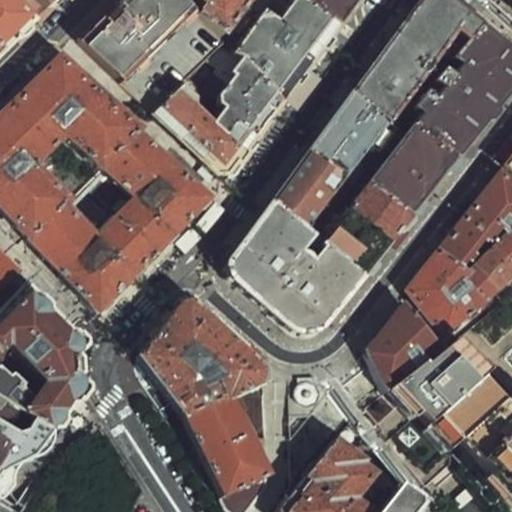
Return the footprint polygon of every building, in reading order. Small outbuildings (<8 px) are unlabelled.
[(0,0),(0,58),(35,24),(9,0),(0,0)] [(58,0),(38,0),(49,10),(58,0)] [(152,117),(181,87),(188,80),(200,67),(219,47),(216,42),(184,10),(184,7),(177,0),(121,0),(116,5),(120,10),(106,24),(103,20),(78,45),(152,117)] [(177,0),(184,7),(195,17),(204,10),(193,0),(177,0)] [(247,0),(193,0),(204,10),(195,17),(218,40),(247,0)] [(216,42),(219,47),(233,56),(263,15),(278,25),(295,0),(247,0),(218,40),(216,42)] [(263,15),(233,56),(239,63),(283,104),(340,28),(298,0),(295,0),(278,25),(263,15)] [(298,0),(340,28),(360,0),(298,0)] [(389,123),(440,55),(454,62),(479,31),(467,20),(468,18),(447,0),(423,0),(353,95),(389,123)] [(511,0),(495,0),(495,1),(511,15),(511,0)] [(457,163),(507,100),(511,93),(511,56),(502,49),(510,39),(488,19),(479,31),(454,62),(465,71),(456,81),(446,73),(416,110),(425,118),(416,129),(457,163)] [(233,56),(219,47),(200,67),(226,91),(232,83),(227,78),(239,63),(233,56)] [(131,127),(61,58),(10,110),(81,178),(131,127)] [(255,142),(283,104),(239,63),(227,78),(232,83),(226,91),(217,103),(217,111),(222,116),(214,125),(225,135),(234,124),(255,142)] [(234,124),(225,135),(214,125),(196,110),(195,101),(181,87),(152,117),(215,178),(228,178),(255,142),(234,124)] [(380,155),(399,131),(389,123),(353,95),(310,153),(345,180),(371,148),(380,155)] [(81,178),(10,110),(0,119),(0,212),(19,234),(81,178)] [(407,121),(399,131),(380,155),(359,181),(410,220),(457,163),(416,129),(407,121)] [(131,127),(81,178),(158,253),(208,203),(131,127)] [(345,180),(310,153),(272,206),(304,232),(345,180)] [(158,253),(81,178),(19,234),(97,316),(158,253)] [(511,226),(511,227),(511,186),(502,178),(452,240),(472,262),(478,255),(482,257),(488,250),(485,247),(495,234),(499,239),(511,226)] [(359,181),(354,187),(313,240),(363,281),(410,220),(359,181)] [(304,232),(272,206),(227,268),(228,277),(234,285),(289,334),(297,336),(304,336),(312,335),(319,333),(363,281),(313,240),(307,246),(298,239),(304,232)] [(511,232),(477,268),(499,294),(511,280),(511,232)] [(472,262),(452,240),(408,294),(443,339),(465,323),(487,305),(499,294),(477,268),(472,262)] [(0,292),(20,273),(0,252),(0,292)] [(511,511),(511,298),(507,303),(441,354),(385,399),(367,414),(449,511),(511,511)] [(2,384),(35,416),(50,430),(81,392),(74,379),(73,373),(75,355),(78,347),(25,302),(0,326),(0,332),(27,355),(2,384)] [(264,378),(263,372),(260,367),(195,309),(189,306),(183,305),(139,361),(177,413),(181,418),(257,390),(264,384),(264,378)] [(405,307),(364,357),(385,399),(441,354),(405,307)] [(2,384),(27,355),(0,332),(0,428),(12,440),(35,416),(2,384)] [(264,384),(257,390),(181,418),(211,479),(227,511),(248,511),(267,486),(264,384)] [(15,506),(17,504),(12,490),(12,483),(14,476),(17,469),(25,464),(36,460),(41,457),(49,447),(51,440),(50,430),(35,416),(12,440),(0,428),(0,496),(15,506)] [(380,511),(398,490),(401,486),(353,425),(331,445),(287,501),(278,511),(380,511)] [(416,511),(415,511),(415,503),(398,490),(380,511),(416,511)]
